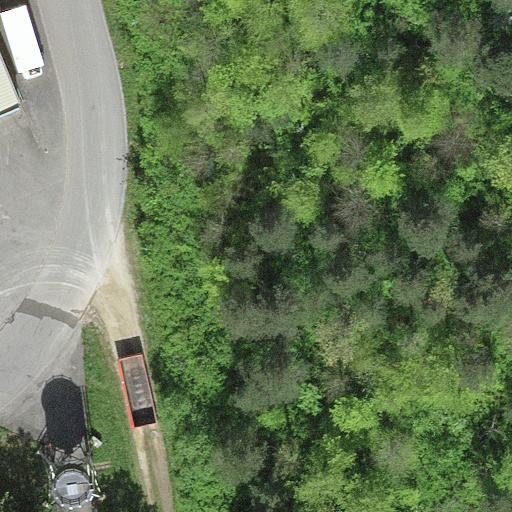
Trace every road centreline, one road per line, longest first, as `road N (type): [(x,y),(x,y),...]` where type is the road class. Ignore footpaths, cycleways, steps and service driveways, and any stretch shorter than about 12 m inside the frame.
road 1 (residential): [(83,0),(116,125),(126,250),(108,313),(58,368),(0,406)]
road 2 (track): [(108,313),(126,329),(165,511)]
